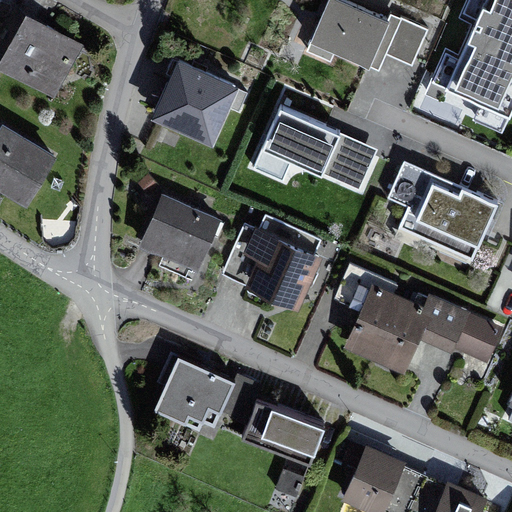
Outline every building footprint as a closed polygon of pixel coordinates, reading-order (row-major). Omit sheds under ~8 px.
[(390,24),(336,0),(334,0),(314,44),(384,77),(393,59),(413,68),(430,32),(394,15),(390,24)] [(511,0),(473,0),(433,92),(511,126),(511,0)] [(85,48),(30,17),(0,71),(56,101),(85,48)] [(237,84),(178,58),(153,112),(213,139),(237,84)] [(377,150),(277,108),(253,166),(288,180),(295,163),(360,190),(377,150)] [(58,156),(3,124),(0,129),(0,184),(31,203),(58,156)] [(501,206),(408,161),(390,197),(412,208),(403,228),(473,262),(501,206)] [(222,222),(162,196),(140,246),(200,272),(222,222)] [(325,241),(263,217),(239,280),(301,304),(325,241)] [(426,308),(369,284),(344,346),(359,352),(386,363),(406,371),(421,336),(487,363),(497,339),(460,324),(466,309),(431,295),(426,308)] [(233,386),(180,364),(160,411),(202,429),(205,423),(215,427),(233,386)] [(329,429),(264,404),(252,436),(316,460),(329,429)] [(384,511),(406,463),(367,446),(344,496),(379,511),(384,511)] [(481,511),(487,498),(448,482),(435,511),(481,511)]
